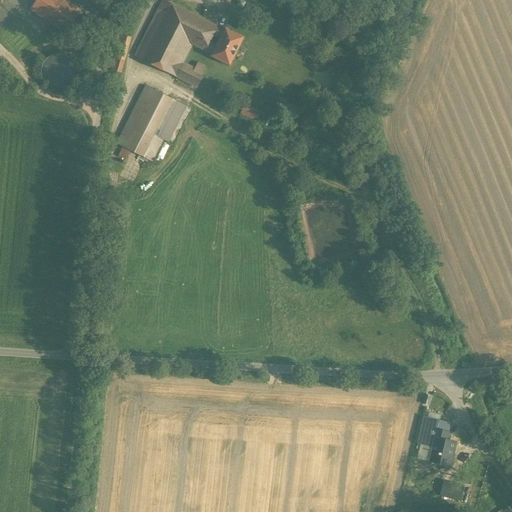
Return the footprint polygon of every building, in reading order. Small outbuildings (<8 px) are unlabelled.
[(81,10),(65,0),(36,0),(29,10),(64,33),(81,10)] [(181,8),(165,0),(161,0),(134,56),(175,77),(176,76),(197,87),(203,74),(201,73),(204,67),(197,63),(194,70),(181,63),(191,43),(210,52),(222,28),(181,8)] [(243,37),(222,28),(210,52),(208,57),(229,67),(233,58),(239,45),(243,37)] [(120,35),(110,70),(120,73),(130,37),(120,35)] [(73,78),(74,71),(73,64),(69,59),(64,55),(57,54),(50,56),(45,59),(41,65),(40,72),(42,78),(45,84),(51,87),(58,88),(64,87),(70,83),(73,78)] [(173,100),(145,86),(116,143),(152,161),(163,140),(167,142),(185,106),(173,100)] [(260,113),(244,105),(240,113),(255,121),(260,113)] [(449,424),(423,418),(418,443),(433,446),(437,429),(447,432),(449,424)] [(447,432),(437,429),(433,446),(429,461),(449,466),(451,456),(450,456),(453,443),(454,443),(454,442),(445,440),(447,432)] [(511,511),(511,503),(502,511),(511,511)]
